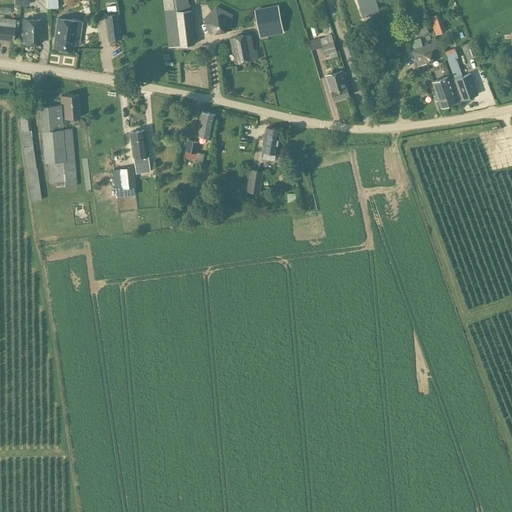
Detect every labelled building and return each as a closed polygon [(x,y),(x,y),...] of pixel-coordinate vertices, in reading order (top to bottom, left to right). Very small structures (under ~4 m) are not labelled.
[(57,0),(47,0),(48,8),(58,8),(57,0)] [(195,44),(191,10),(190,10),(188,0),(163,0),(169,47),(195,44)] [(362,0),(365,9),(361,11),(363,17),(376,13),(374,7),(378,6),(375,0),(362,0)] [(278,6),(256,10),(261,36),(282,32),(278,6)] [(231,30),(232,18),(217,10),(205,22),(210,33),(231,30)] [(441,12),(430,15),(434,34),(445,31),(441,12)] [(122,38),(119,13),(105,15),(108,40),(122,38)] [(15,19),(0,17),(0,38),(13,40),(14,33),(18,33),(19,20),(15,19)] [(53,47),(73,50),(74,41),(79,41),(82,22),(57,18),(53,47)] [(23,44),(40,44),(40,20),(23,20),(23,44)] [(426,23),(414,28),(417,36),(429,32),(426,23)] [(377,29),(379,39),(387,38),(385,28),(377,29)] [(258,59),(257,50),(253,51),(250,35),(230,39),(235,64),(258,59)] [(309,40),(312,50),(322,47),(323,50),(325,55),(337,51),(334,41),(332,35),(320,38),(320,37),(309,40)] [(420,38),(409,41),(411,49),(422,46),(420,38)] [(443,57),(437,41),(412,51),(418,66),(427,63),(437,60),(437,59),(443,57)] [(456,58),(448,60),(455,79),(463,99),(478,94),(471,73),(463,76),(462,76),(459,67),(456,58)] [(429,69),(431,79),(447,76),(445,66),(429,69)] [(342,70),(327,75),(334,100),(349,95),(342,70)] [(457,102),(449,76),(433,82),(441,107),(457,102)] [(80,117),(78,95),(60,96),(61,103),(63,103),(64,118),(80,117)] [(75,170),(72,128),(63,129),(61,105),(40,107),(41,131),(44,163),(47,163),(49,182),(65,181),(65,187),(77,186),(75,170)] [(29,108),(18,110),(18,116),(19,116),(20,125),(19,125),(20,131),(31,202),(41,200),(37,167),(36,167),(31,130),(29,114),(29,108)] [(197,134),(211,137),(215,114),(202,111),(197,134)] [(263,151),(277,153),(281,130),(267,128),(263,151)] [(145,130),(130,132),(134,157),(132,158),(133,166),(147,164),(146,156),(149,156),(145,130)] [(188,159),(203,162),(204,154),(197,153),(199,142),(188,140),(185,151),(186,151),(184,158),(188,159)] [(114,169),(115,179),(121,178),(122,189),(129,188),(136,187),(133,167),(114,169)] [(250,169),(246,191),(259,193),(263,171),(250,169)]
